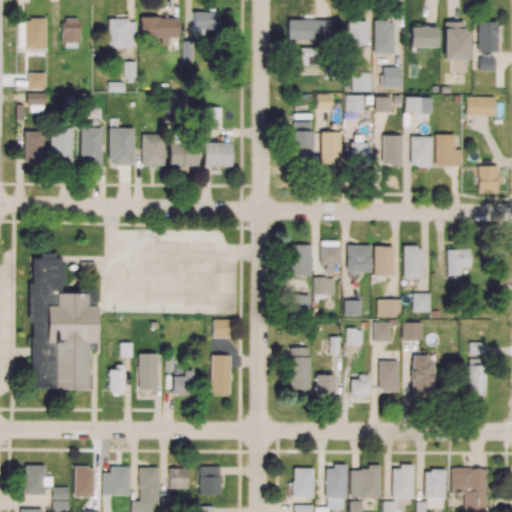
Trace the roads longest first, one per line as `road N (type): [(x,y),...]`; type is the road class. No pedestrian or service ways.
road 1 (residential): [(511,212),(0,204)]
road 2 (residential): [(258,511),(261,0)]
road 3 (residential): [(511,432),(0,430)]
